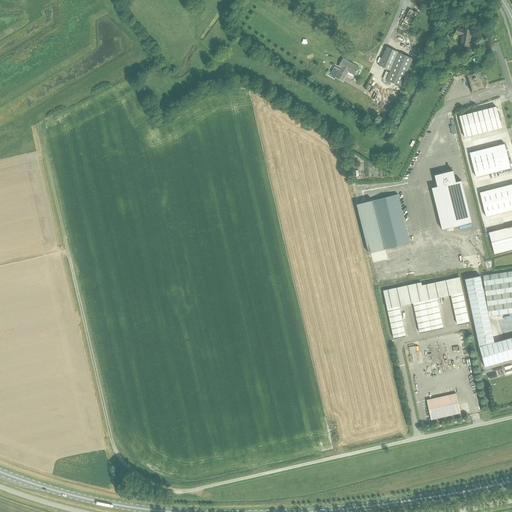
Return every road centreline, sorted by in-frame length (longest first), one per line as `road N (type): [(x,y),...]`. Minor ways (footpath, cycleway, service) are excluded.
road 1 (track): [(69,254),(112,441),(153,483),(215,485),(511,418)]
road 2 (primary): [(511,480),(304,511)]
road 3 (primary): [(172,511),(103,502),(0,471)]
road 4 (track): [(69,254),(38,130)]
